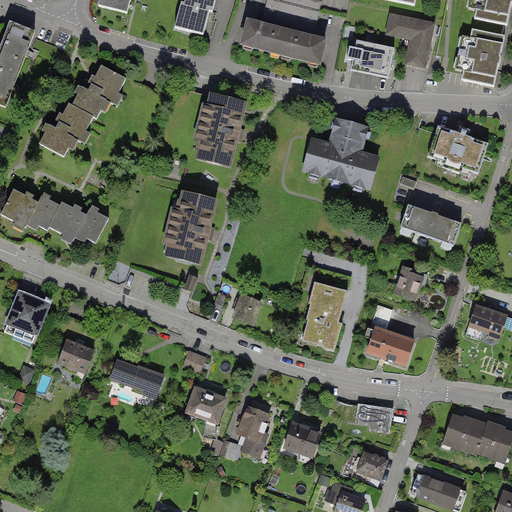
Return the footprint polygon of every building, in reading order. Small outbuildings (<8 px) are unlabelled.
[(100,0),(98,11),(124,18),(128,0),(100,0)] [(215,0),(179,0),(170,35),(198,42),(205,17),(211,19),(215,0)] [(316,32),(323,0),(321,0),(268,0),(264,23),(316,32)] [(508,24),(511,5),(511,0),(472,0),(469,15),(508,24)] [(435,26),(389,16),(385,37),(410,43),(405,66),(426,71),(435,26)] [(241,52),(281,62),(288,35),(248,25),(241,52)] [(0,62),(22,71),(36,37),(11,28),(0,57),(0,62)] [(494,86),(504,41),(464,33),(454,77),(494,86)] [(281,62),(321,72),(327,45),(288,35),(281,62)] [(349,73),(368,77),(374,49),(356,45),(349,73)] [(368,77),(387,81),(393,53),(374,49),(368,77)] [(0,102),(9,106),(22,71),(0,62),(0,102)] [(61,110),(90,124),(94,115),(99,118),(105,106),(115,111),(120,102),(114,99),(121,83),(93,69),(81,94),(71,89),(61,110)] [(231,174),(247,107),(210,98),(194,165),(231,174)] [(84,136),(90,124),(61,110),(50,132),(43,129),(34,149),(61,162),(65,154),(68,156),(74,143),(82,147),(87,138),(84,136)] [(372,133),(336,123),(328,149),(312,144),(303,176),(370,195),(380,163),(364,158),(372,133)] [(488,147),(438,130),(426,163),(477,181),(488,147)] [(9,194),(0,216),(0,220),(20,229),(22,224),(45,234),(56,207),(38,199),(35,205),(9,194)] [(200,272),(216,204),(174,194),(158,262),(200,272)] [(56,207),(45,234),(81,249),(83,244),(94,249),(105,222),(85,214),(83,218),(56,207)] [(460,226),(408,209),(399,237),(451,254),(460,226)] [(393,267),(383,300),(419,311),(429,278),(393,267)] [(344,297),(312,288),(296,344),(329,353),(344,297)] [(49,308),(13,293),(0,324),(0,328),(35,342),(49,308)] [(239,295),(228,321),(255,332),(265,305),(239,295)] [(373,338),(368,353),(406,366),(414,343),(385,333),(393,311),(379,306),(371,327),(369,326),(366,335),(373,338)] [(509,317),(476,307),(467,340),(500,349),(509,317)] [(94,355),(62,342),(51,368),(83,381),(94,355)] [(207,359),(189,353),(183,370),(201,376),(207,359)] [(162,379),(112,363),(103,391),(153,407),(162,379)] [(226,399),(198,389),(186,420),(214,431),(226,399)] [(390,433),(394,410),(359,404),(356,424),(379,427),(379,431),(390,433)] [(511,436),(511,428),(453,409),(442,441),(504,461),(511,436)] [(274,423),(247,413),(235,445),(262,456),(274,423)] [(292,429),(282,453),(314,467),(324,442),(292,429)] [(216,439),(214,450),(221,451),(223,440),(216,439)] [(226,455),(230,442),(226,440),(221,454),(226,455)] [(379,484),(387,461),(365,453),(357,476),(379,484)] [(456,511),(467,485),(412,465),(401,493),(453,511),(456,511)] [(511,511),(511,494),(501,491),(493,511),(511,511)] [(365,511),(368,506),(342,497),(336,511),(365,511)]
